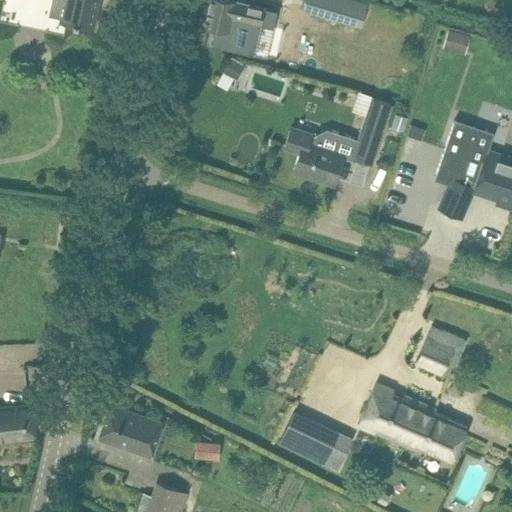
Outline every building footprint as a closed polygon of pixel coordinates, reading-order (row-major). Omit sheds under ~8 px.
[(51,0),(49,14),(61,17),(61,20),(73,23),(72,23),(77,24),(92,27),(93,23),(97,6),(97,5),(94,4),(95,0),(51,0)] [(208,0),(202,25),(214,28),(211,43),(252,52),(255,37),(258,23),(272,26),(276,10),(235,0),(234,0),(208,0)] [(365,2),(358,0),(305,0),(302,10),(340,21),(343,12),(361,17),(365,2)] [(446,27),(441,46),(463,52),(468,32),(446,27)] [(289,40),(261,34),(255,58),(294,66),(300,39),(290,37),(289,40)] [(405,83),(410,68),(381,59),(371,89),(387,94),(392,79),(405,83)] [(222,74),(251,80),(248,91),(282,99),(287,74),(225,61),(222,74)] [(372,164),(391,103),(370,95),(351,157),(372,164)] [(395,114),(391,127),(403,131),(407,118),(395,114)] [(454,122),(434,178),(449,183),(449,182),(451,177),(462,182),(473,187),(474,184),(498,192),(496,199),(495,202),(511,207),(511,158),(486,150),(491,135),(454,122)] [(299,151),(293,169),(334,183),(344,154),(308,142),(311,134),(291,127),(284,146),(299,151)] [(449,183),(438,207),(461,217),(474,188),(473,187),(462,182),(451,177),(449,182),(449,183)] [(0,223),(0,254),(37,255),(38,224),(0,223)] [(431,325),(416,361),(449,375),(465,340),(431,325)] [(376,382),(357,424),(449,464),(466,425),(435,411),(436,408),(404,394),(402,399),(391,394),(393,389),(376,382)] [(511,409),(482,396),(476,409),(487,414),(484,420),(510,432),(511,428),(511,409)] [(0,406),(0,439),(33,436),(37,403),(0,406)] [(110,404),(99,437),(150,455),(161,422),(110,404)] [(274,441),(321,464),(329,447),(343,454),(351,436),(291,407),(274,441)] [(194,440),(193,457),(220,458),(221,441),(194,440)] [(180,511),(188,492),(155,481),(145,511),(180,511)]
